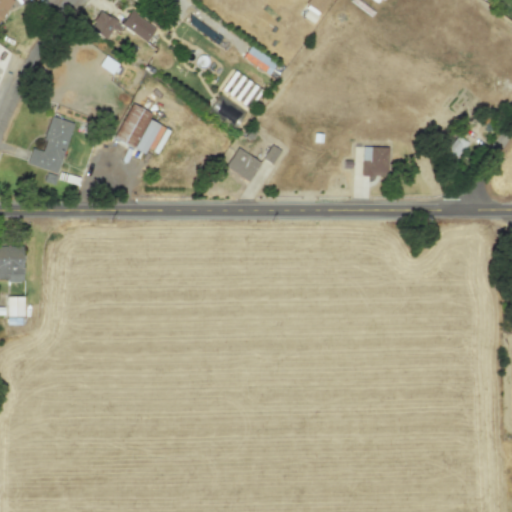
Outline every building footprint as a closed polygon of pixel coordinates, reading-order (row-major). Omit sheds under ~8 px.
[(0,0),(0,18),(12,0),(0,0)] [(306,0),(304,4),(319,14),(327,0),(306,0)] [(117,22),(97,10),(86,28),(105,40),(117,22)] [(119,25),(145,42),(154,27),(129,10),(119,25)] [(241,59),(268,73),(274,62),(247,48),(241,59)] [(261,90),(234,70),(219,89),(246,109),(261,90)] [(207,109),(231,128),(244,111),(220,93),(207,109)] [(141,154),(157,124),(147,119),(150,114),(130,103),(111,138),(141,154)] [(72,123),(50,116),(39,150),(30,147),(25,164),(56,173),(72,123)] [(278,151),(270,145),(261,158),(270,164),(278,151)] [(387,147),(361,146),(360,175),(386,175),(387,147)] [(248,180),(258,160),(233,149),(223,169),(248,180)] [(21,246),(0,245),(0,280),(22,280),(21,246)]
